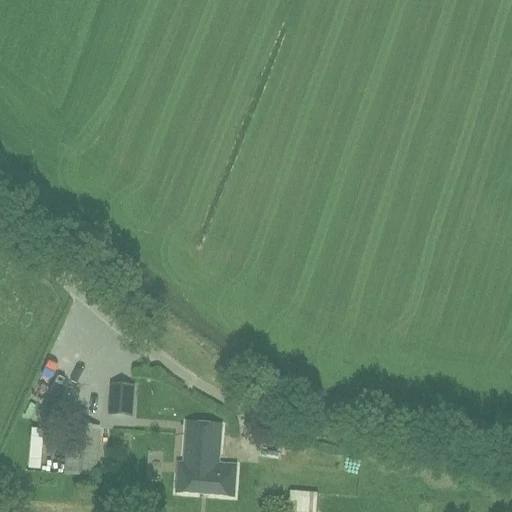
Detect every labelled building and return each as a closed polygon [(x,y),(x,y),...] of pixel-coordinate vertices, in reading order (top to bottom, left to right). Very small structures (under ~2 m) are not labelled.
[(131,417),(133,389),(111,387),(109,415),(131,417)] [(233,498),(236,468),(218,466),(221,428),(187,425),(182,475),(178,475),(176,493),(233,498)] [(96,477),(99,429),(68,427),(64,475),(96,477)] [(274,497),(271,477),(255,480),(259,499),(274,497)] [(317,511),(318,495),(290,493),(288,511),(317,511)]
